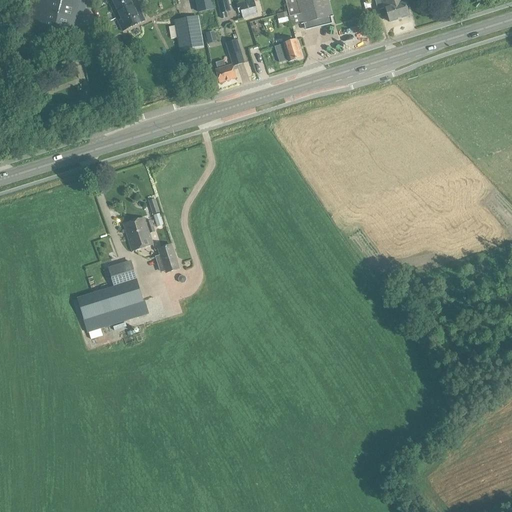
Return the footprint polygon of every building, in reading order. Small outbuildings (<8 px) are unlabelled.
[(28,0),(23,27),(78,41),(88,0),(28,0)] [(108,0),(124,32),(145,21),(134,0),(108,0)] [(195,0),(199,13),(214,10),(212,0),(195,0)] [(216,2),(219,15),(221,14),(221,17),(227,16),(227,13),(230,12),(228,2),(226,2),(225,0),(216,0),(217,2),(216,2)] [(243,19),(258,15),(254,0),(239,4),(243,19)] [(292,27),(293,27),(302,24),(302,25),(304,24),(306,31),(332,24),(331,18),(334,17),(329,0),(285,0),(290,20),(292,27)] [(333,0),(334,1),(341,0),(342,8),(338,9),(340,20),(350,19),(347,0),(333,0)] [(391,0),(374,0),(378,10),(386,8),(391,22),(410,16),(405,1),(403,2),(393,6),(391,0)] [(204,49),(199,16),(174,21),(180,53),(204,49)] [(214,32),(206,34),(208,43),(216,40),(214,32)] [(226,44),(233,67),(244,63),(237,40),(226,44)] [(289,62),(289,63),(303,59),(297,41),(283,45),(289,62)] [(289,62),(283,45),(275,48),(280,65),(289,62)] [(104,50),(88,48),(86,62),(102,64),(104,50)] [(232,66),(226,68),(224,61),(216,63),(218,71),(216,71),(220,84),(236,79),(232,66)] [(179,201),(180,192),(166,192),(166,201),(179,201)] [(156,199),(149,202),(153,214),(160,212),(156,199)] [(151,223),(147,224),(145,218),(124,225),(132,252),(154,245),(149,230),(153,229),(151,223)] [(156,256),(161,273),(165,272),(166,274),(180,270),(172,243),(158,248),(160,255),(156,256)] [(137,281),(131,262),(110,268),(116,287),(137,281)] [(180,277),(178,280),(179,283),(182,284),(185,283),(187,280),(186,277),(183,276),(180,277)] [(137,281),(116,287),(78,299),(84,319),(143,301),(137,281)] [(148,315),(143,301),(84,319),(88,334),(148,315)]
